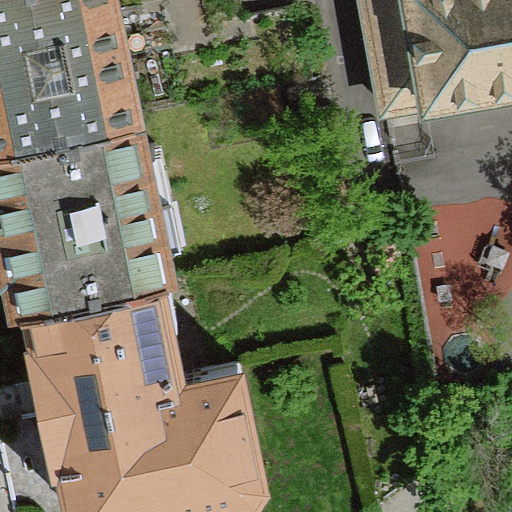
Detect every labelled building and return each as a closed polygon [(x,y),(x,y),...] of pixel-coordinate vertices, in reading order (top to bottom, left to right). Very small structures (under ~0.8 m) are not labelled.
[(0,0),(0,143),(136,114),(112,0),(0,0)] [(112,0),(136,114),(294,83),(315,78),(298,5),(249,14),(246,0),(112,0)] [(511,0),(354,0),(373,109),(389,107),(511,84),(511,0)] [(170,272),(136,114),(0,143),(0,193),(3,209),(8,233),(22,300),(159,274),(170,272)] [(159,274),(22,300),(38,376),(46,412),(55,459),(65,458),(76,511),(75,511),(124,511),(132,498),(212,481),(228,492),(255,487),(264,472),(241,360),(182,373),(166,376),(164,370),(175,366),(179,358),(159,274)] [(224,511),(229,504),(228,492),(212,481),(132,498),(124,511),(224,511)]
